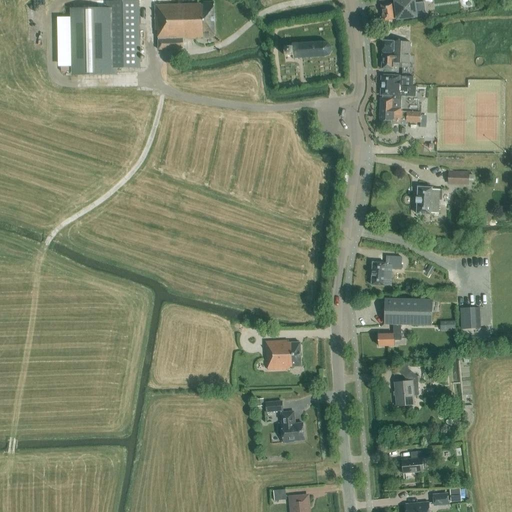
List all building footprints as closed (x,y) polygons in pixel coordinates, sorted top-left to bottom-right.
[(413,0),(395,0),(393,0),(393,4),(381,6),(383,21),(396,20),(396,21),(416,18),(413,0)] [(71,76),(117,75),(117,69),(140,68),(139,1),(107,2),(107,8),(70,9),(71,76)] [(214,37),(215,37),(214,26),(215,26),(214,15),(214,6),(214,2),(203,3),(203,5),(200,5),(155,6),(155,31),(158,31),(158,50),(183,49),(182,40),(196,39),(196,38),(204,38),(204,39),(214,38),(214,37)] [(409,64),(410,43),(383,41),(381,70),(393,70),(393,68),(402,68),(402,64),(409,64)] [(332,52),(332,48),(331,47),(329,44),(324,43),(292,44),(292,48),(284,48),(285,57),(293,56),(293,59),(325,58),(329,56),(330,56),(332,52)] [(401,97),(404,97),(415,97),(415,87),(412,87),(412,77),(398,77),(381,76),(380,96),(382,96),(382,99),(380,99),(379,124),(400,125),(406,125),(406,122),(419,123),(420,113),(401,112),(401,109),(401,97)] [(469,186),(469,172),(448,171),(448,185),(469,186)] [(441,200),(442,190),(432,190),(432,189),(418,188),(417,214),(431,215),(431,214),(438,214),(439,200),(441,200)] [(401,270),(402,258),(386,257),(386,264),(373,263),(374,263),(372,263),(371,285),(372,286),(372,285),(385,286),(385,285),(391,285),(392,269),(401,270)] [(386,300),(385,324),(393,324),(397,324),(400,325),(432,326),(432,302),(386,300)] [(462,330),(476,329),(475,308),(461,309),(462,330)] [(401,340),(400,325),(393,324),(393,334),(378,335),(379,346),(394,346),(394,341),(401,340)] [(301,367),(300,343),(288,343),(288,341),(265,342),(266,361),(267,361),(268,370),(289,369),(289,367),(301,367)] [(396,371),(401,375),(408,367),(403,363),(396,371)] [(419,389),(418,387),(417,377),(411,371),(405,378),(405,384),(395,385),(397,405),(414,403),(412,390),(414,390),(416,391),(418,389),(419,389)] [(283,411),(282,401),(264,403),(265,413),(283,411)] [(294,412),(281,413),(282,425),(281,425),(282,428),(278,429),(278,436),(282,435),(283,443),(293,442),(293,441),(304,440),(302,423),(295,424),(294,412)] [(422,459),(430,458),(429,451),(415,452),(416,459),(402,461),(402,460),(403,474),(404,474),(423,472),(422,459)] [(286,500),(285,490),(273,491),(274,501),(286,500)] [(434,506),(448,504),(447,494),(433,496),(434,506)] [(309,511),(308,496),(290,498),(291,511),(309,511)] [(428,511),(428,503),(406,505),(406,511),(428,511)]
